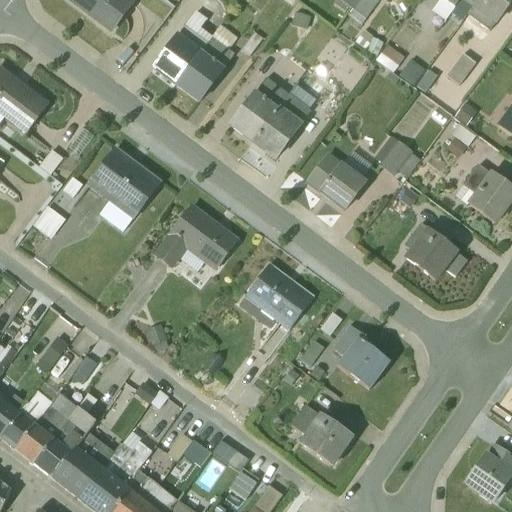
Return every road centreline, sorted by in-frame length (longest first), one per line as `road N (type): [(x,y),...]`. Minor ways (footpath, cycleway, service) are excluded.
road 1 (residential): [(458,358),(0,10)]
road 2 (unclassified): [(0,255),(342,511)]
road 3 (residential): [(458,358),(352,511)]
road 4 (residential): [(403,511),(489,381)]
